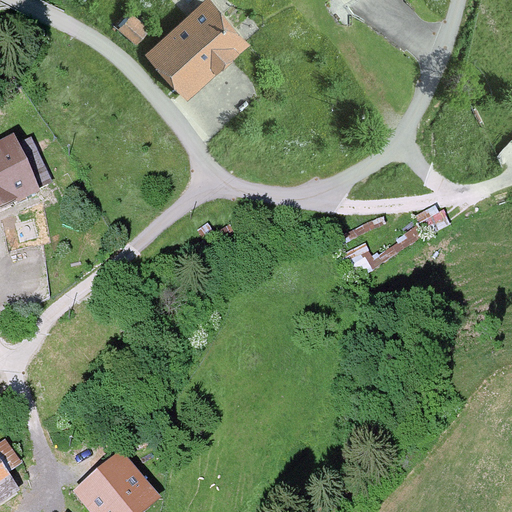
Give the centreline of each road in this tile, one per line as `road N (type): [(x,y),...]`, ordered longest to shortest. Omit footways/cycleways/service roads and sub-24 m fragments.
road 1 (track): [(458,0),(431,78),(400,141),(383,156),(337,182),(289,195),(210,182),(60,307),(0,381)]
road 2 (track): [(210,182),(196,150),(138,75),(85,33),(18,0)]
road 3 (track): [(289,195),(329,205),(398,202),(511,178)]
